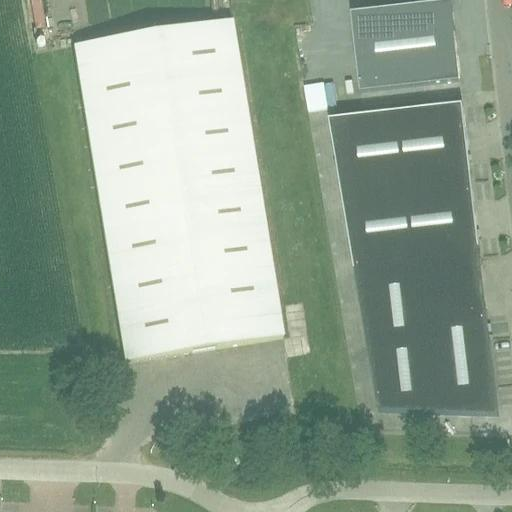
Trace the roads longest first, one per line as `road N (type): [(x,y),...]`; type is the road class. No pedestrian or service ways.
road 1 (unclassified): [(231,511),(168,481),(0,471)]
road 2 (unclassified): [(511,495),(348,490),(285,511)]
